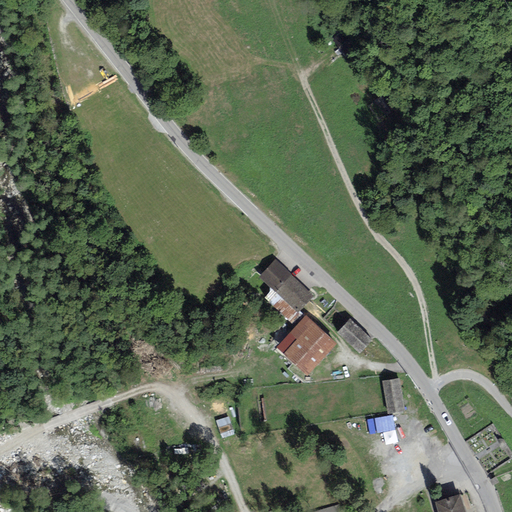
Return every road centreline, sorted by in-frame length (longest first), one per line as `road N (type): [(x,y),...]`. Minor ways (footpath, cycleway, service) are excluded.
road 1 (tertiary): [(427,392),(379,333),(202,164),(69,0)]
road 2 (track): [(435,386),(415,284),(359,209),(276,16)]
road 3 (track): [(243,511),(211,441),(167,390),(140,390),(0,445)]
road 4 (tertiary): [(496,511),(427,392)]
